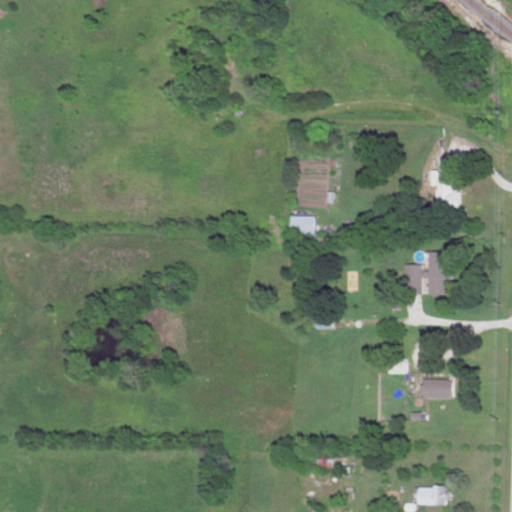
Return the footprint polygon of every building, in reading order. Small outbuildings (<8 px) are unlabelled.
[(457,157),(441,157),(441,168),(436,168),(436,184),(441,184),(441,208),(462,208),(462,168),(457,168),(457,157)] [(320,232),(320,214),(294,213),(294,231),(320,232)] [(455,293),(456,250),(434,249),(433,292),(455,293)] [(408,264),(408,292),(426,292),(426,275),(433,275),(433,264),(408,264)] [(459,378),(430,377),(429,396),(458,396),(459,378)] [(452,484),(422,483),(421,501),(451,502),(452,484)]
